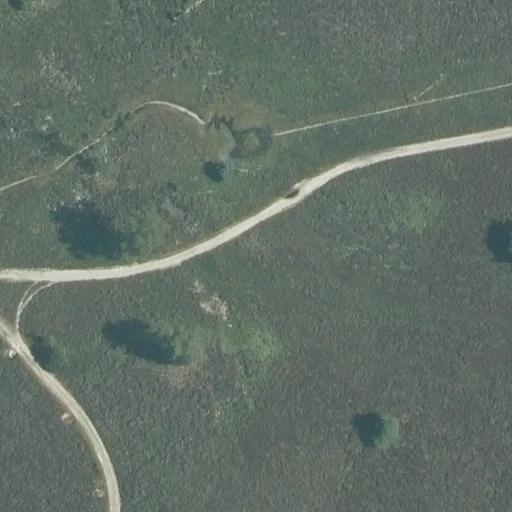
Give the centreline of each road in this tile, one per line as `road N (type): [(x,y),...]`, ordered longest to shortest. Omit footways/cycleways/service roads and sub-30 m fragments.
road 1 (track): [(511,130),(370,156),(155,264),(0,279)]
road 2 (track): [(0,329),(84,418),(112,477),(112,511)]
